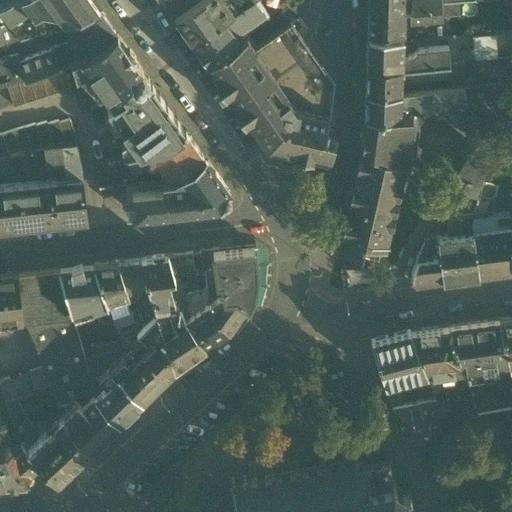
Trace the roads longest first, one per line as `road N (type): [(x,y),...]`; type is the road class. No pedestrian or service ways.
road 1 (residential): [(73,511),(292,303)]
road 2 (residential): [(276,220),(0,254)]
road 3 (residential): [(276,220),(126,0)]
road 4 (residential): [(292,303),(322,313),(511,289)]
